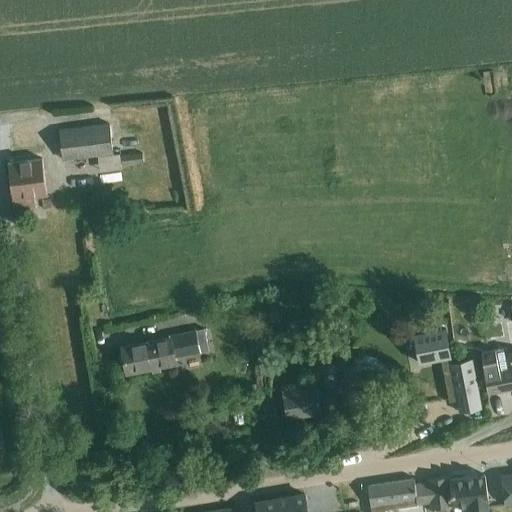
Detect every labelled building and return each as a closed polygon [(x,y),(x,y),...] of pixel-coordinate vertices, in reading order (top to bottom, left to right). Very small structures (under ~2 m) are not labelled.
[(59,130),(63,160),(112,154),(109,124),(68,129),(68,124),(62,125),(63,130),(59,130)] [(142,153),(121,156),(122,164),(143,162),(142,153)] [(46,194),(42,159),(8,163),(13,210),(34,208),(33,196),(46,194)] [(317,297),(304,300),(306,308),(318,305),(317,297)] [(278,309),(269,310),(270,322),(276,321),(276,318),(279,318),(278,309)] [(389,320),(370,328),(376,344),(396,336),(389,320)] [(445,329),(414,335),(419,363),(443,358),(451,400),(457,399),(459,412),(481,408),(471,358),(452,362),(445,329)] [(168,336),(169,337),(173,356),(199,350),(195,332),(195,330),(168,336)] [(205,330),(195,332),(199,350),(209,348),(205,330)] [(173,356),(169,337),(122,347),(127,372),(174,361),(173,356)] [(487,387),(501,384),(502,390),(511,387),(511,354),(507,355),(505,347),(482,352),(487,387)] [(346,369),(335,393),(357,404),(368,379),(346,369)] [(298,392),(282,395),(285,416),(319,410),(314,380),(296,383),(298,392)] [(488,501),(485,475),(449,479),(449,480),(453,505),(470,503),(471,511),(488,511),(487,501),(488,501)] [(449,480),(449,479),(449,476),(427,479),(428,484),(414,486),(413,479),(369,485),(373,511),(386,511),(386,508),(430,502),(431,508),(434,511),(448,511),(453,505),(449,480)] [(505,505),(511,504),(511,482),(502,483),(505,505)] [(306,511),(304,497),(258,505),(258,511),(306,511)]
